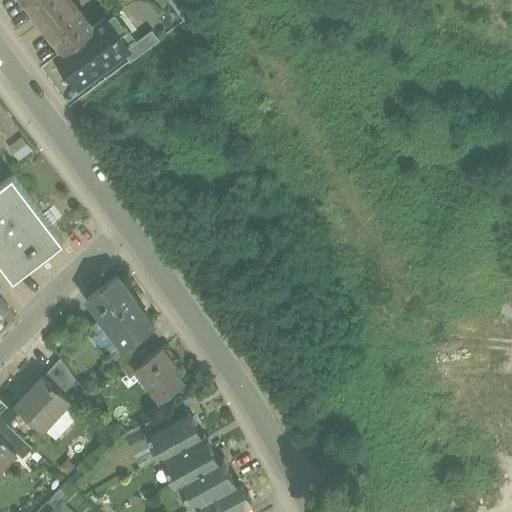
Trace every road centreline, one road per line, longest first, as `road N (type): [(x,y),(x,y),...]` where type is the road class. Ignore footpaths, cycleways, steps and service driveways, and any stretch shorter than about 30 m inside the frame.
road 1 (tertiary): [(310,511),(232,373),(129,230)]
road 2 (tertiary): [(129,230),(0,49)]
road 3 (residential): [(0,360),(129,230)]
